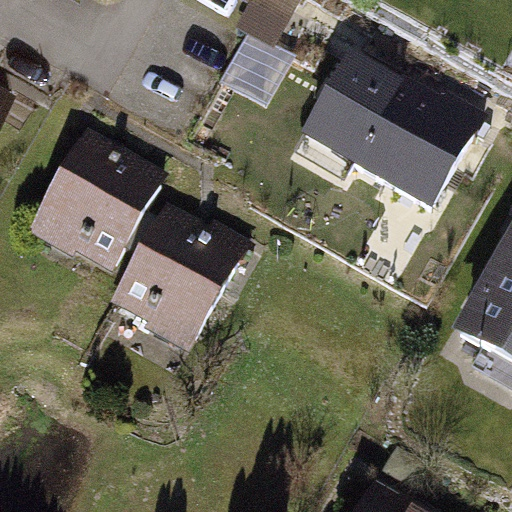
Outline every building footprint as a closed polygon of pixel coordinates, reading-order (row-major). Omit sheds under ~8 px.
[(243,0),(235,18),(286,42),(305,0),(243,0)] [(352,61),(302,144),(429,219),(479,137),(352,61)] [(0,131),(15,104),(0,96),(0,131)] [(81,143),(32,230),(132,286),(119,309),(196,352),(243,268),(161,222),(175,196),(81,143)] [(511,251),(460,343),(511,372),(511,251)] [(433,511),(386,484),(369,511),(433,511)]
